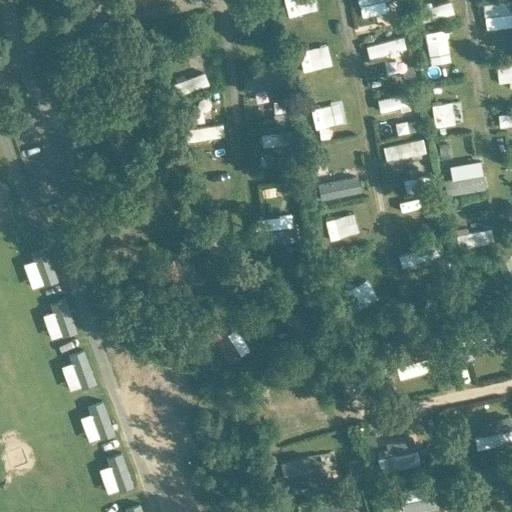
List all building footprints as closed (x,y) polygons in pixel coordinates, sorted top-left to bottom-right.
[(466,0),(444,0),(447,10),(467,6),(466,0)] [(511,0),(497,0),(498,9),(511,8),(511,0)] [(448,46),(476,42),(472,21),(445,26),(448,46)] [(411,31),(379,36),(381,49),(413,44),(411,31)] [(255,84),(290,83),(289,63),(254,65),(255,84)] [(218,64),(195,69),(198,82),(221,77),(218,64)] [(466,85),(467,98),(480,97),(479,84),(466,85)] [(392,102),(422,100),(421,87),(391,89),(392,102)] [(293,138),(294,125),(275,124),(274,137),(293,138)] [(428,134),(397,137),(399,151),(429,149),(428,134)] [(489,164),(463,169),(465,181),(491,176),(489,164)] [(430,170),(416,172),(418,187),(432,184),(430,170)] [(122,214),(129,238),(150,233),(147,224),(137,227),(133,211),(122,214)] [(415,259),(457,248),(454,236),(412,247),(415,259)] [(242,357),(254,353),(244,325),(232,329),(242,357)] [(425,356),(411,360),(415,371),(429,367),(425,356)] [(325,395),(320,379),(279,392),(282,402),(293,399),(295,404),(325,395)] [(489,441),(511,438),(509,423),(488,426),(489,441)] [(431,442),(409,448),(412,460),(434,454),(431,442)] [(493,476),(511,474),(511,459),(492,462),(493,476)] [(319,474),(341,472),(340,464),(319,466),(319,474)]
